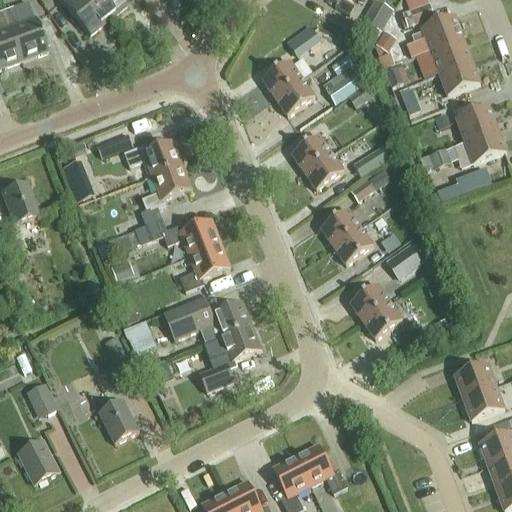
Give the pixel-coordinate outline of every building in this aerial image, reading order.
[(110,26),(88,0),(87,0),(78,8),(71,0),(58,0),(58,1),(91,41),(110,26)] [(88,0),(110,26),(128,10),(119,0),(88,0)] [(341,3),(342,0),(322,0),(337,8),(335,12),(349,20),(355,11),(341,3)] [(380,35),(392,14),(373,3),(361,25),(380,35)] [(48,56),(36,23),(33,23),(27,6),(3,15),(21,66),(48,56)] [(429,9),(403,19),(408,32),(434,22),(429,9)] [(0,73),(21,66),(3,15),(0,16),(0,73)] [(430,56),(464,44),(455,21),(422,33),(422,35),(410,40),(413,47),(425,42),(430,56)] [(320,47),(313,36),(289,52),(297,63),(320,47)] [(439,78),(472,66),(464,44),(430,56),(439,78)] [(347,59),(331,71),(336,79),(346,72),(353,67),(347,59)] [(275,104),(302,84),(290,66),(262,86),(275,104)] [(472,66),(439,78),(448,102),(481,89),(472,66)] [(321,90),(334,108),(373,81),(365,69),(351,78),(346,72),(336,79),(321,90)] [(402,86),(396,72),(385,76),(391,91),(402,86)] [(302,84),(275,104),(288,122),(315,102),(302,84)] [(416,104),(404,109),(409,120),(421,115),(416,104)] [(465,147),(498,135),(489,112),(456,124),(465,147)] [(498,135),(465,147),(474,170),(506,158),(498,135)] [(132,151),(127,138),(98,150),(103,162),(132,151)] [(304,178),(332,159),(319,141),(292,160),(304,178)] [(152,182),(183,170),(173,145),(145,157),(143,151),(124,158),(130,172),(146,166),(152,182)] [(360,182),(395,159),(387,147),(352,170),(360,182)] [(457,163),(453,152),(445,155),(444,153),(419,163),(424,175),(457,163)] [(332,159),(304,178),(317,196),(344,177),(332,159)] [(64,173),(71,190),(88,184),(81,166),(64,173)] [(153,230),(164,226),(159,214),(166,211),(164,205),(192,194),(183,170),(152,182),(159,197),(142,204),(153,230)] [(437,197),(441,208),(493,189),(487,173),(457,184),(459,189),(437,197)] [(351,196),(359,207),(376,195),(368,184),(351,196)] [(26,187),(1,197),(13,230),(38,221),(26,187)] [(321,234),(334,252),(361,233),(349,215),(321,234)] [(184,245),(190,261),(221,249),(211,225),(183,236),(181,230),(167,236),(164,226),(153,230),(136,236),(141,250),(164,242),(168,252),(184,245)] [(374,251),(361,233),(334,252),(346,271),(374,251)] [(400,236),(388,244),(395,254),(407,246),(400,236)] [(134,252),(129,239),(96,252),(101,265),(134,252)] [(387,267),(400,286),(428,267),(414,248),(387,267)] [(230,273),(221,249),(190,261),(196,277),(180,283),(186,298),(204,290),(202,284),(230,273)] [(119,284),(128,280),(134,278),(129,265),(111,272),(116,285),(119,284)] [(363,327),(390,308),(378,290),(350,309),(363,327)] [(207,321),(201,305),(175,315),(164,320),(175,346),(200,336),(205,348),(222,342),(222,343),(253,331),(244,307),(207,321)] [(390,308),(363,327),(375,345),(403,326),(390,308)] [(146,374),(151,372),(178,361),(173,347),(157,354),(146,326),(126,334),(143,375),(146,374)] [(253,331),(222,343),(229,359),(212,365),(210,366),(213,374),(199,379),(207,399),(235,388),(230,375),(236,372),(234,366),(262,355),(253,331)] [(117,342),(105,348),(124,387),(136,381),(117,342)] [(463,404),(496,392),(487,369),(455,381),(463,404)] [(59,414),(47,389),(27,398),(39,423),(59,414)] [(496,392),(463,404),(472,427),(504,415),(496,392)] [(115,449),(139,437),(123,405),(99,418),(115,449)] [(488,472),(511,462),(511,436),(479,449),(488,472)] [(35,490),(59,478),(43,446),(19,459),(35,490)] [(319,450),(296,462),(311,491),(326,484),(334,499),(338,497),(348,492),(339,475),(333,477),(319,450)] [(311,491),(296,462),(273,474),(287,501),(281,504),(285,511),(302,511),(296,499),(311,491)] [(496,494),(511,488),(511,462),(488,472),(496,494)] [(261,511),(248,487),(225,498),(231,511),(268,511),(265,511),(261,511)] [(511,511),(511,488),(496,494),(502,511),(511,511)] [(231,511),(225,498),(202,510),(202,511),(231,511)]
